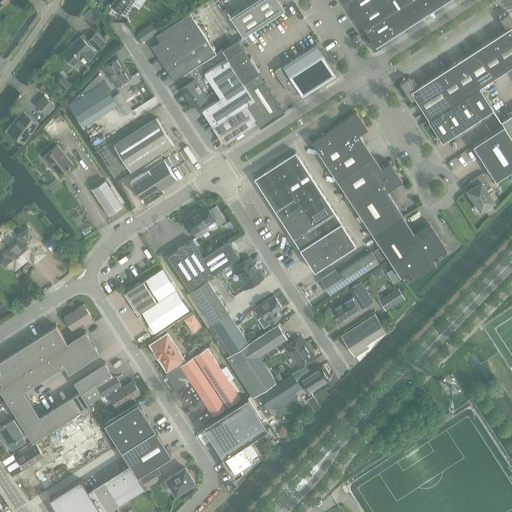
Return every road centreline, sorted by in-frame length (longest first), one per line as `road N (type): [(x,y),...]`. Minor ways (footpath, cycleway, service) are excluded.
road 1 (unclassified): [(275,511),(511,263)]
road 2 (unclassified): [(186,511),(215,481),(89,279)]
road 3 (unclassified): [(335,360),(218,178)]
road 4 (unclassified): [(218,178),(110,15)]
road 5 (unclassified): [(218,178),(237,175),(374,86)]
road 6 (unclassified): [(364,73),(218,178)]
road 7 (unclassified): [(89,279),(122,235),(218,178)]
road 8 (unclassified): [(374,86),(508,0)]
road 9 (unclassified): [(477,0),(364,73)]
